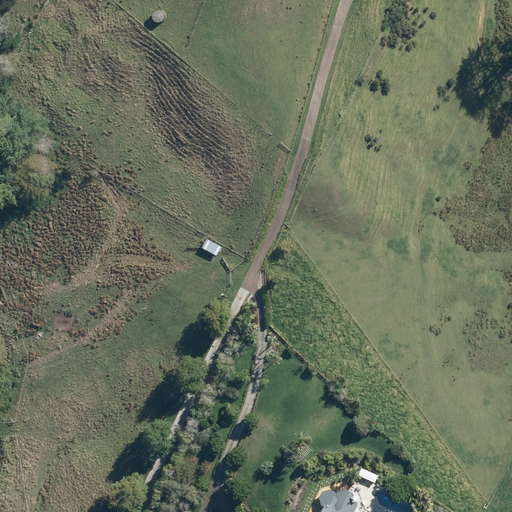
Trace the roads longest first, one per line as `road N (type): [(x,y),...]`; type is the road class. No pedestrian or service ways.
road 1 (unknown): [(133,511),(249,288),(265,330),(264,354),(211,494)]
road 2 (unclassified): [(349,0),(305,149),(249,288)]
